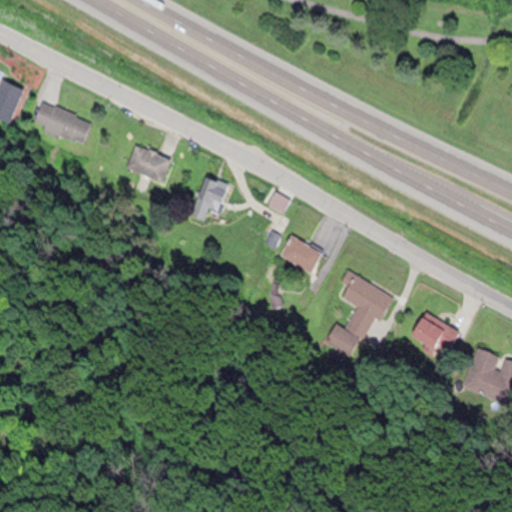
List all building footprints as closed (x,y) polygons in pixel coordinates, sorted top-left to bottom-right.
[(0,114),(0,83),(5,73),(25,84),(8,118),(0,114)] [(32,118),(42,94),(98,115),(86,148),(40,130),(43,122),(32,118)] [(130,153),(137,136),(174,151),(167,168),(130,153)] [(188,210),(205,165),(233,175),(222,204),(207,199),(201,215),(188,210)] [(277,254),(291,231),(320,248),(306,272),(277,254)] [(318,340),(331,316),(344,324),(357,301),(343,293),(348,283),(343,278),(350,266),(394,290),(381,315),(371,310),(346,355),(318,340)] [(411,329),(424,308),(459,329),(440,359),(419,346),(424,338),(411,329)] [(459,382),(475,343),(511,358),(511,389),(507,402),(459,382)]
